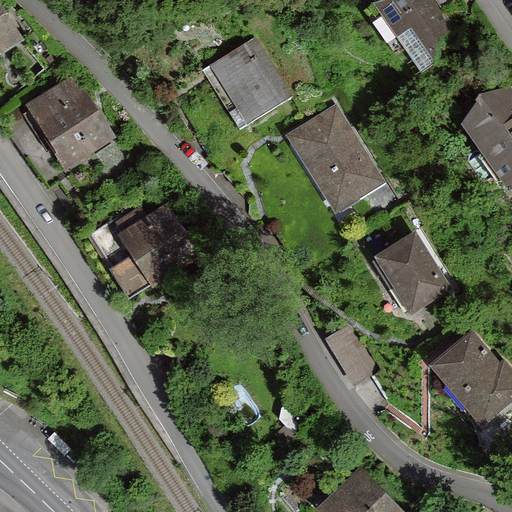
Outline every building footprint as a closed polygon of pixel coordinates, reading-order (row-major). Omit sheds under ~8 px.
[(427,0),(391,0),(376,11),(416,67),(455,39),(427,0)] [(0,13),(0,54),(19,43),(0,13)] [(255,38),(210,65),(248,126),(292,99),(255,38)] [(76,83),(29,115),(68,173),(115,141),(76,83)] [(511,96),(467,128),(511,191),(511,96)] [(339,108),(291,137),(337,211),(384,182),(339,108)] [(202,256),(169,208),(123,240),(156,288),(202,256)] [(414,238),(376,265),(413,318),(451,292),(414,238)] [(125,297),(146,290),(134,257),(113,265),(125,297)] [(352,328),(330,339),(352,387),(375,376),(352,328)] [(511,405),(511,384),(476,342),(437,375),(484,430),(511,405)] [(394,511),(359,477),(324,511),(394,511)]
